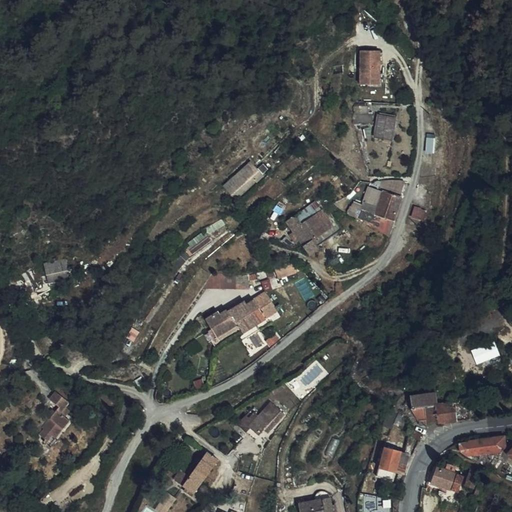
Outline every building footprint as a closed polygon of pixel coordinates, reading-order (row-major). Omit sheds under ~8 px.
[(362,51),(362,85),(381,85),(381,51),(362,51)] [(368,107),(355,108),(354,115),(369,115),(368,107)] [(369,115),(354,115),(354,117),(356,124),(358,124),(372,123),(372,114),(369,115)] [(392,140),(396,119),(379,116),(375,137),(392,140)] [(246,166),(223,186),(232,197),(259,174),(253,167),(249,170),(246,166)] [(262,177),(259,174),(232,197),(234,199),(237,199),(262,177)] [(388,180),(384,191),(400,196),(405,181),(388,180)] [(402,197),(402,196),(400,196),(384,191),(381,189),(379,187),(380,182),(376,183),(374,187),(366,210),(363,220),(388,237),(402,197)] [(374,187),(370,186),(362,209),(366,210),(374,187)] [(327,207),(322,211),(333,226),(313,241),(317,247),(342,230),(327,207)] [(363,220),(366,210),(362,209),(360,209),(357,218),(363,220)] [(293,232),(299,240),(308,253),(317,247),(313,241),(333,226),(322,211),(302,225),(293,232)] [(287,222),(293,232),(302,225),(296,216),(287,222)] [(226,225),(224,220),(223,221),(215,223),(208,226),(201,230),(202,233),(204,232),(205,234),(206,236),(212,232),(226,225)] [(194,253),(210,241),(206,236),(205,234),(204,232),(202,233),(187,244),(194,253)] [(293,232),(289,235),(295,243),(299,240),(293,232)] [(317,247),(308,253),(310,255),(319,249),(317,247)] [(189,257),(181,251),(179,254),(187,260),(189,257)] [(187,260),(179,254),(173,264),(180,269),(187,260)] [(57,262),(57,259),(51,260),(52,263),(45,265),(49,283),(69,279),(65,260),(57,262)] [(296,272),(294,265),(276,271),(278,278),(296,272)] [(5,280),(13,293),(24,285),(16,273),(5,280)] [(212,274),(202,289),(249,289),(249,273),(212,274)] [(280,302),(273,291),(267,294),(273,305),(280,302)] [(219,312),(206,320),(211,329),(217,338),(237,325),(240,328),(243,333),(266,319),(277,311),(273,305),(267,294),(266,293),(246,304),(243,300),(234,305),(236,307),(228,312),(227,310),(220,314),(219,312)] [(277,311),(266,319),(268,322),(279,315),(277,311)] [(217,338),(211,329),(208,332),(215,343),(240,328),(237,325),(217,338)] [(139,332),(133,328),(128,337),(134,341),(139,332)] [(477,363),(501,355),(496,341),(472,348),(477,363)] [(44,430),(40,435),(48,441),(52,436),(55,439),(70,421),(65,417),(70,411),(65,407),(69,403),(56,392),(50,400),(59,408),(42,428),(44,430)] [(436,393),(410,397),(412,407),(413,408),(425,407),(436,406),(438,405),(436,393)] [(449,404),(438,405),(436,406),(439,423),(439,424),(471,420),(468,402),(459,403),(449,404)] [(264,430),(268,434),(285,416),(271,403),(258,417),(255,413),(249,419),(253,422),(248,427),(250,428),(258,436),(264,430)] [(425,407),(427,425),(439,423),(436,406),(425,407)] [(413,408),(420,421),(420,426),(427,425),(425,407),(413,408)] [(402,415),(398,413),(394,422),(403,427),(406,422),(402,415)] [(246,432),(250,428),(248,427),(253,422),(249,419),(246,416),(238,425),(246,432)] [(403,427),(394,422),(391,429),(400,433),(403,427)] [(422,434),(412,430),(410,436),(419,440),(422,434)] [(460,444),(461,453),(462,454),(494,472),(506,479),(511,468),(511,466),(504,457),(507,453),(504,437),(469,442),(469,443),(460,444)] [(401,452),(404,453),(406,446),(387,441),(385,448),(401,452)] [(393,481),(396,472),(401,452),(385,448),(377,476),(393,481)] [(396,472),(404,475),(409,454),(404,453),(401,452),(396,472)] [(207,453),(202,459),(213,467),(218,460),(207,453)] [(197,458),(186,474),(190,476),(201,461),(197,458)] [(190,476),(201,484),(213,467),(202,459),(201,461),(190,476)] [(445,470),(435,467),(428,482),(458,492),(463,479),(462,479),(463,476),(456,475),(455,473),(453,473),(455,468),(447,465),(445,470)] [(186,474),(181,470),(174,480),(176,481),(183,486),(190,476),(186,474)] [(473,487),(478,474),(470,471),(466,485),(473,487)] [(194,494),(201,484),(190,476),(183,486),(186,488),(194,494)] [(184,491),(192,497),(194,494),(186,488),(184,491)] [(475,494),(481,496),(484,489),(476,488),(475,494)] [(166,511),(177,498),(168,492),(156,509),(160,511),(166,511)] [(330,498),(299,504),(300,511),(332,511),(332,506),(330,498)]
